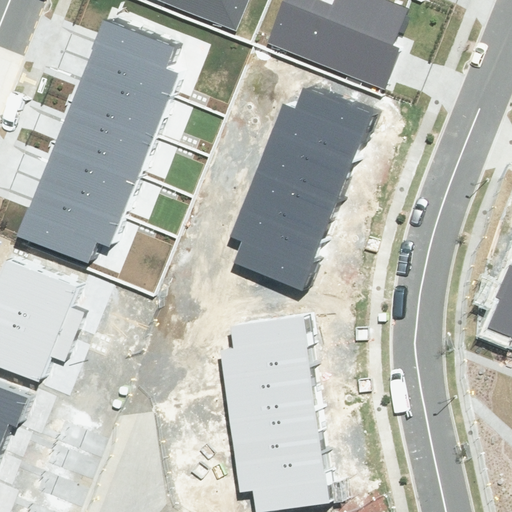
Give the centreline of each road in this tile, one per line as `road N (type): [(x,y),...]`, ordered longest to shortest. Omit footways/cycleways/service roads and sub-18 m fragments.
road 1 (residential): [(449,511),(421,322),(441,205),(472,120)]
road 2 (residential): [(97,511),(140,396)]
